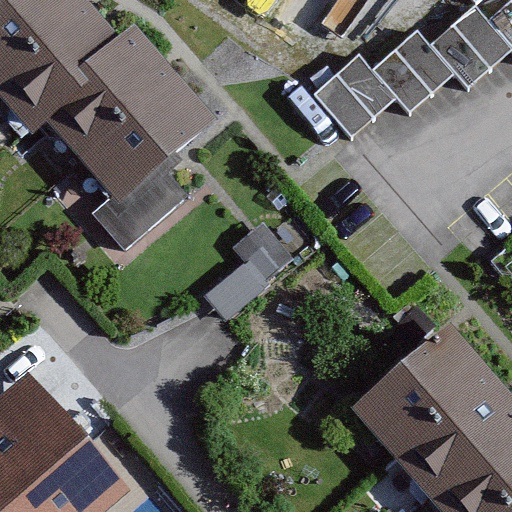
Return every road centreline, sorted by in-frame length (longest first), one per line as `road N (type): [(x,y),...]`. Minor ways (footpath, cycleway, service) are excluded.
road 1 (residential): [(224,511),(38,297)]
road 2 (residential): [(376,191),(511,126)]
